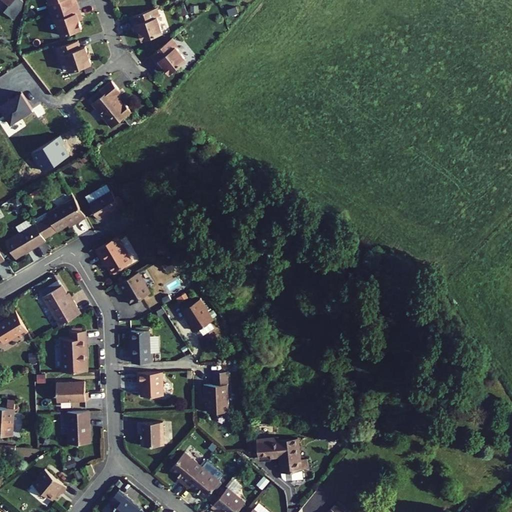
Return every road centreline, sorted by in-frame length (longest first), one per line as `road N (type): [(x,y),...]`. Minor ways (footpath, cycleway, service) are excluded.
road 1 (residential): [(72,248),(108,310),(119,456)]
road 2 (residential): [(98,0),(118,59),(66,102)]
